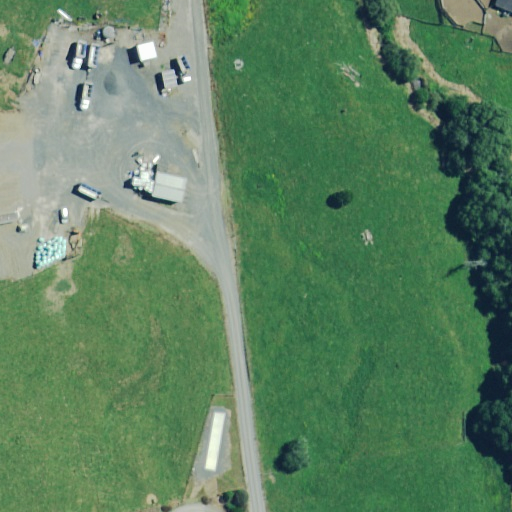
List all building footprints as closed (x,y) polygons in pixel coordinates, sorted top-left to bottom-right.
[(511,0),(494,0),(492,6),(511,13),(511,0)] [(170,70),(157,72),(161,90),(174,87),(170,70)] [(183,179),(153,173),(148,198),(178,204),(183,179)] [(38,220),(30,221),(32,243),(40,243),(38,220)] [(41,251),(32,252),(34,272),(43,272),(41,251)]
